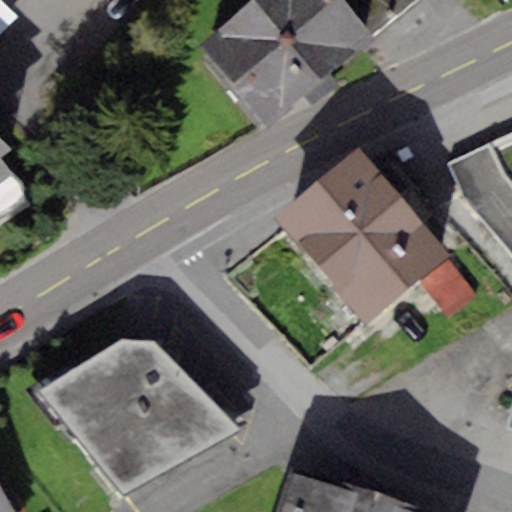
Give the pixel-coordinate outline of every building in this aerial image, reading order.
[(255,0),(201,45),(268,124),(375,35),(345,0),(255,0)] [(345,0),(375,35),(416,0),(345,0)] [(0,34),(16,18),(0,1),(0,34)] [(511,133),(489,144),(504,178),(511,186),(511,133)] [(0,214),(30,196),(0,161),(0,156),(13,150),(0,137),(0,214)] [(449,257),(358,148),(274,218),(364,327),(419,282),(449,257)] [(477,294),(449,257),(419,282),(449,317),(477,294)] [(121,339),(38,393),(124,498),(239,428),(154,341),(121,339)] [(413,511),(416,506),(348,483),(345,493),(284,472),(271,511),(413,511)] [(0,511),(14,511),(0,488),(0,511)]
